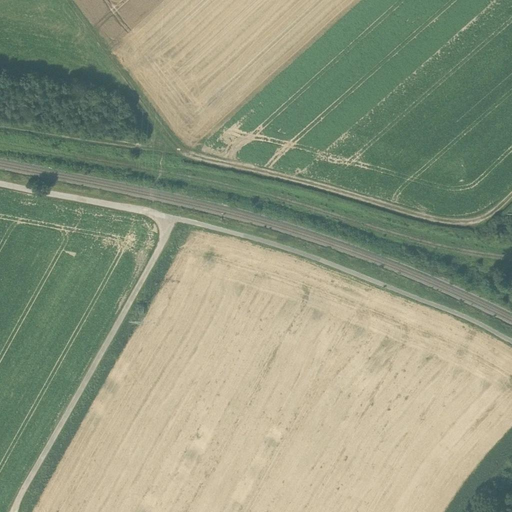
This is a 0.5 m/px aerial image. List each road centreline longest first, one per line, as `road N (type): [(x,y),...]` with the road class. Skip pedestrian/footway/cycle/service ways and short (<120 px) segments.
road 1 (track): [(168,217),(291,251),(511,344)]
road 2 (track): [(168,217),(161,245),(13,511)]
road 3 (track): [(0,184),(168,217)]
road 4 (track): [(161,145),(71,0)]
